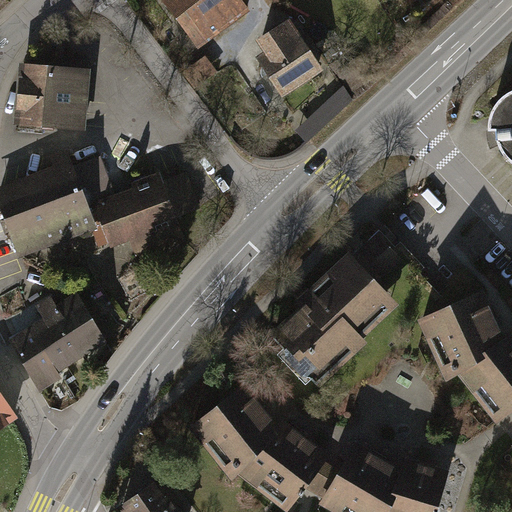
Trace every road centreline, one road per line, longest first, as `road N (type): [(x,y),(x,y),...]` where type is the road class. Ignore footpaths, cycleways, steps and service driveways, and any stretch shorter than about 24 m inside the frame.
road 1 (tertiary): [(67,484),(141,373),(277,219)]
road 2 (residential): [(277,219),(107,0)]
road 3 (residential): [(397,105),(511,228)]
road 4 (tertiary): [(277,219),(397,105)]
road 5 (tertiary): [(397,105),(509,0)]
road 6 (residential): [(0,350),(67,484)]
